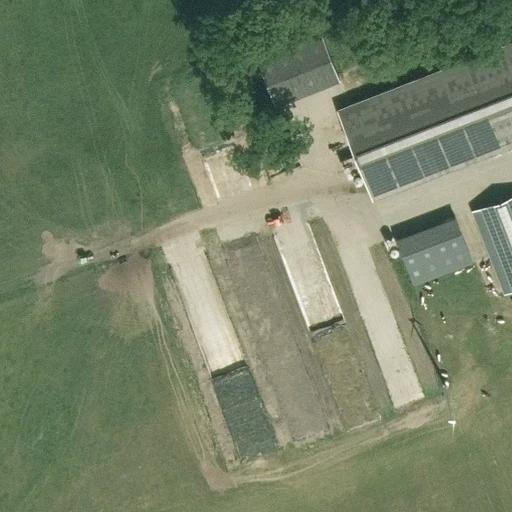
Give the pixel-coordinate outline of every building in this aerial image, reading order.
[(339,78),(320,32),(255,57),(274,103),(339,78)] [(511,143),(511,41),(338,109),(372,198),(511,143)] [(511,194),(472,210),(505,292),(511,289),(511,194)] [(414,283),(472,261),(455,216),(397,238),(414,283)] [(232,285),(213,228),(163,245),(202,364),(236,353),(215,290),(232,285)] [(387,400),(414,393),(396,320),(404,318),(396,287),(373,293),(375,300),(388,297),(392,311),(379,314),(382,323),(390,321),(393,334),(371,340),(387,400)] [(317,307),(303,311),(311,338),(325,334),(317,307)] [(236,330),(247,326),(261,360),(291,347),(276,309),(234,326),(236,330)] [(259,418),(231,430),(246,465),(274,453),(259,418)]
